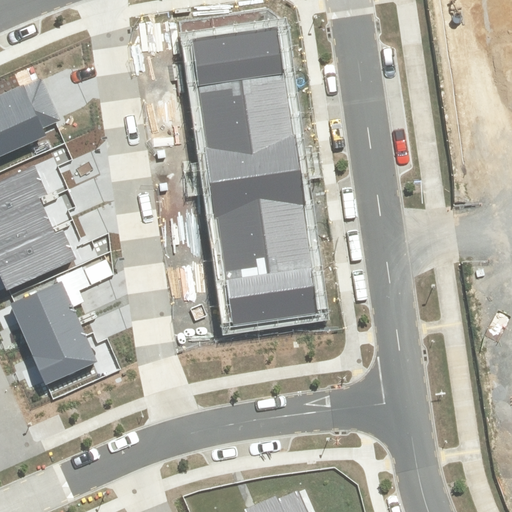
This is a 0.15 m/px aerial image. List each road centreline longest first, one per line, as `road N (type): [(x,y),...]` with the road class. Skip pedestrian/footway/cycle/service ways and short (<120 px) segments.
road 1 (residential): [(104,0),(153,337),(178,436)]
road 2 (residential): [(406,401),(348,0)]
road 3 (residential): [(178,436),(406,401)]
road 4 (residential): [(0,510),(132,453)]
